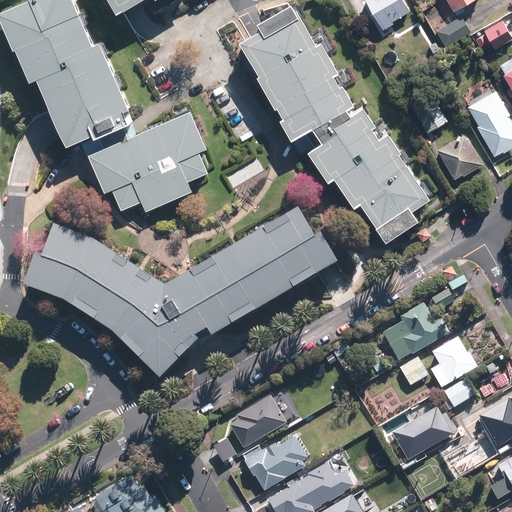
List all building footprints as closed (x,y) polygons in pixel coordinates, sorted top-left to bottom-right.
[(106,35),(91,0),(23,0),(12,5),(42,75),(50,71),(78,138),(99,129),(100,132),(141,115),(136,102),(141,99),(113,32),(106,35)] [(411,13),(403,0),(366,0),(384,31),(394,25),(393,23),(411,13)] [(452,0),(457,8),(471,0),(452,0)] [(361,200),(386,244),(418,223),(408,210),(428,200),(391,133),(380,139),(372,131),(379,128),(364,106),(353,111),(299,15),(244,47),(295,141),(314,130),(324,143),(310,153),(330,180),(336,178),(354,206),(361,200)] [(472,32),(461,16),(437,31),(447,48),(472,32)] [(511,34),(503,20),(484,32),(495,49),(511,38),(511,34)] [(489,42),(485,36),(476,41),(480,47),(489,42)] [(435,86),(414,97),(432,131),(453,119),(435,86)] [(511,111),(500,89),(473,103),(501,152),(511,145),(511,111)] [(200,107),(96,149),(111,187),(120,183),(128,205),(150,196),(153,204),(200,186),(196,176),(217,167),(208,144),(214,142),(200,107)] [(471,131),(442,146),(458,176),(487,161),(471,131)] [(237,171),(226,177),(233,188),(243,182),(237,171)] [(55,224),(30,286),(83,309),(121,338),(160,381),(201,341),(338,264),(300,209),(167,285),(92,238),(55,224)] [(403,359),(454,330),(445,315),(439,318),(428,299),(404,313),(407,318),(386,330),(403,359)] [(445,385),(455,379),(455,380),(459,377),(461,376),(480,365),(462,334),(437,348),(444,361),(434,367),(445,385)] [(317,364),(321,370),(324,376),(331,371),(337,382),(351,373),(339,351),(317,364)] [(430,371),(421,355),(403,365),(412,381),(430,371)] [(303,380),(321,370),(317,364),(316,361),(280,382),(293,405),(312,394),(303,380)] [(478,393),(468,376),(443,392),(453,408),(478,393)] [(511,395),(483,413),(501,444),(511,437),(511,395)] [(261,402),(226,422),(234,436),(238,434),(245,447),(262,437),(263,439),(274,432),(267,419),(270,418),(261,402)] [(441,403),(396,429),(413,457),(457,431),(441,403)] [(487,428),(470,437),(480,455),(497,445),(487,428)] [(280,440),(249,457),(267,488),(310,464),(306,458),(312,455),(299,433),(282,443),(280,440)] [(511,455),(501,462),(508,476),(494,483),(501,496),(511,490),(511,455)] [(312,474),(272,495),(281,511),(313,511),(319,509),(318,507),(324,504),(323,502),(331,498),(331,500),(348,491),(347,489),(357,483),(348,468),(338,473),(331,460),(311,471),(312,474)] [(166,511),(156,492),(135,502),(127,486),(94,503),(98,511),(166,511)] [(346,511),(341,502),(322,511),(346,511)]
